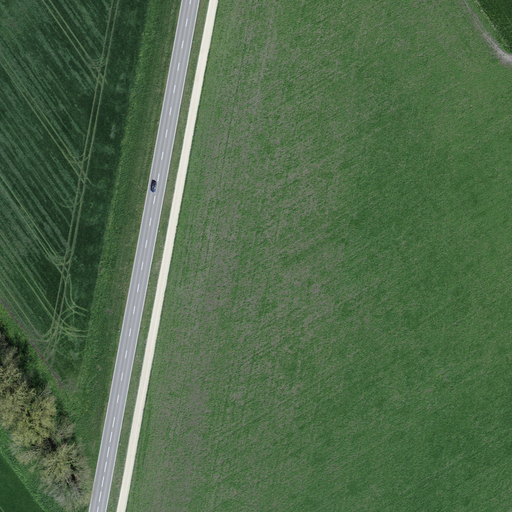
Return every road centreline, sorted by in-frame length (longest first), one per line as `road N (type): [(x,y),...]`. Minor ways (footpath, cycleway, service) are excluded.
road 1 (track): [(214,0),(119,511)]
road 2 (secondary): [(190,0),(95,511)]
road 3 (track): [(88,429),(164,0)]
